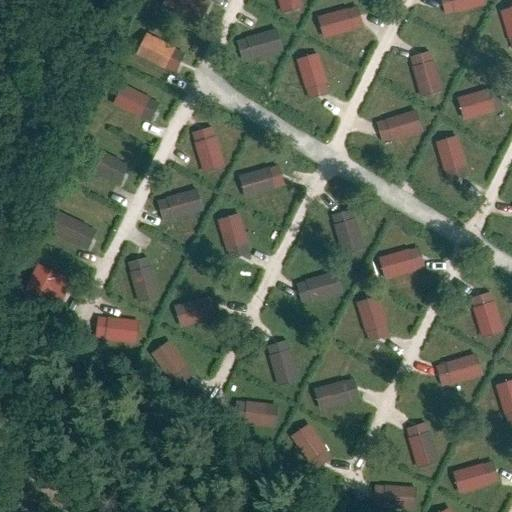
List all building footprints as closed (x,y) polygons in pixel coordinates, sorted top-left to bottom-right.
[(159,0),(156,7),(192,25),(204,0),(159,0)] [(304,8),(301,0),(282,0),(288,14),(304,8)] [(472,0),(439,0),(444,14),(474,5),(472,0)] [(350,9),(320,18),(327,40),(357,31),(350,9)] [(511,11),(500,16),(511,47),(511,11)] [(146,30),(133,55),(170,73),(182,48),(146,30)] [(269,31),(239,40),(246,62),(276,53),(269,31)] [(440,86),(427,53),(411,59),(424,93),(440,86)] [(325,89),(312,55),(296,62),(309,95),(325,89)] [(120,80),(108,105),(144,123),(156,98),(120,80)] [(492,86),(462,95),(469,117),(498,108),(492,86)] [(409,109),(380,118),(386,140),(416,130),(409,109)] [(223,165),(210,131),(194,138),(207,171),(223,165)] [(467,170),(454,137),(438,143),(451,177),(467,170)] [(88,139),(75,165),(111,183),(124,157),(88,139)] [(265,165),(235,174),(242,196),(272,187),(265,165)] [(194,189),(164,199),(171,220),(201,211),(194,189)] [(50,204),(38,229),(74,247),(87,221),(50,204)] [(244,241),(231,208),(215,214),(228,248),(244,241)] [(361,249),(348,215),(331,222),(344,255),(361,249)] [(407,249),(377,258),(384,280),(414,271),(407,249)] [(24,259),(11,284),(48,302),(60,277),(24,259)] [(158,298),(145,265),(129,271),(141,304),(158,298)] [(329,272),(299,281),(306,303),(336,293),(329,272)] [(202,297),(172,307),(178,328),(208,319),(202,297)] [(502,332),(489,298),(473,305),(486,338),(502,332)] [(387,332),(374,299),(358,305),(371,338),(387,332)] [(134,322),(103,318),(100,341),(131,344),(134,322)] [(188,376),(172,343),(156,351),(172,383),(188,376)] [(299,380),(286,347),(269,353),(282,387),(299,380)] [(471,351),(432,363),(440,388),(479,376),(471,351)] [(343,382),(313,391),(319,413),(349,404),(343,382)] [(511,421),(511,384),(511,383),(495,389),(508,423),(511,421)] [(272,402),(241,404),(242,427),(274,425),(272,402)] [(436,457),(423,424),(407,430),(420,464),(436,457)] [(328,458),(309,428),(294,437),(313,468),(328,458)] [(477,463),(448,472),(454,494),(484,485),(477,463)] [(392,472),(362,481),(369,503),(399,494),(392,472)]
